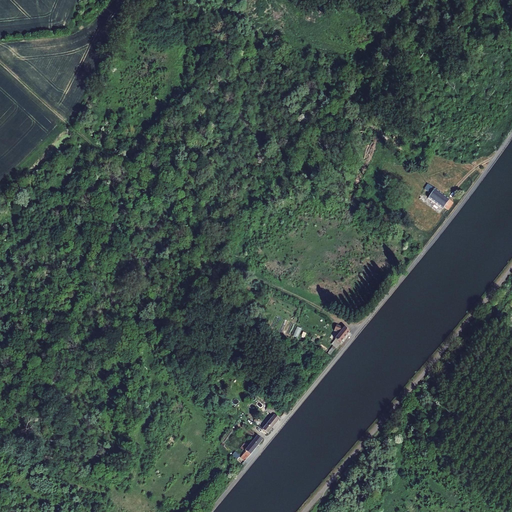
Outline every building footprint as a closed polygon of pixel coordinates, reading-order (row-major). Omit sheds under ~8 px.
[(430,193),(433,187),(428,184),(424,190),(430,193)] [(450,200),(435,190),(431,195),(438,199),(435,204),(442,210),(444,207),(448,210),(453,203),(450,200)] [(348,326),(340,323),(337,328),(343,331),(338,338),(342,341),(344,343),(354,331),(348,326)] [(309,354),(321,364),(325,359),(313,350),(309,354)] [(263,427),(268,432),(286,412),(280,407),(263,427)] [(246,447),(238,455),(243,459),(253,451),(262,439),(257,435),(246,447)]
